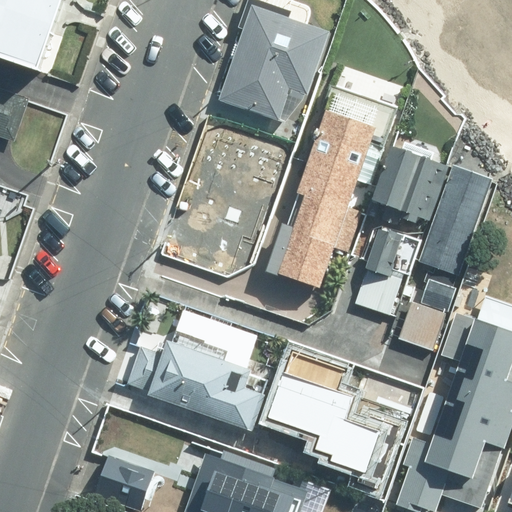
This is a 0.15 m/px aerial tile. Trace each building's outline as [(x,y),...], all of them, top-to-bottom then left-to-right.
[(0,0),(0,56),(44,71),(68,0),(0,0)] [(308,93),(330,28),(253,2),(220,98),(287,120),(308,93)] [(0,87),(0,135),(16,141),(32,99),(0,87)] [(348,207),(378,122),(327,105),(298,189),(348,207)] [(216,124),(206,153),(263,173),(273,144),(216,124)] [(452,161),(394,141),(374,196),(432,216),(452,161)] [(205,157),(191,198),(237,214),(252,172),(205,157)] [(494,175),(454,161),(419,258),(459,273),(494,175)] [(410,273),(423,237),(383,223),(355,301),(390,313),(405,271),(410,273)] [(287,226),(273,265),(322,282),(336,243),(287,226)] [(458,285),(430,277),(423,301),(450,309),(458,285)] [(447,311),(413,300),(401,336),(435,348),(447,311)] [(258,335),(180,307),(146,399),(261,442),(286,374),(248,360),(258,335)] [(511,435),(511,400),(442,375),(400,490),(449,507),(459,478),(492,490),(511,435)] [(403,415),(294,379),(275,436),(384,472),(403,415)] [(145,511),(167,456),(116,437),(95,493),(144,511),(145,511)] [(320,511),(327,495),(208,450),(185,511),(186,511),(320,511)] [(511,511),(511,481),(501,511),(511,511)]
